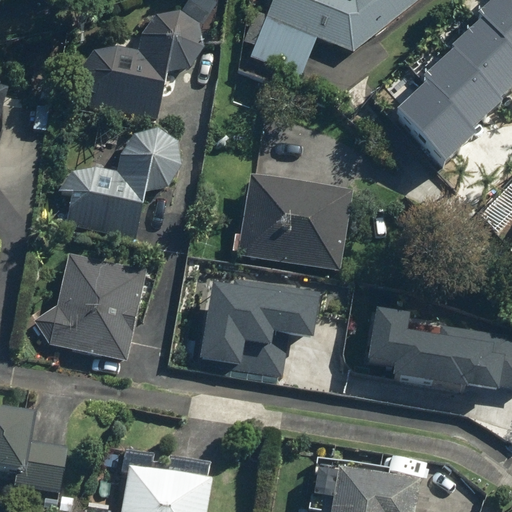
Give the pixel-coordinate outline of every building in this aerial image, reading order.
[(272,0),(246,61),(298,83),(315,45),(345,58),(418,0),(272,0)] [(454,48),(426,73),(430,77),(397,107),(445,160),(477,131),(474,128),(504,101),(500,97),(511,86),(511,0),(492,0),(479,12),(482,16),(451,44),(454,48)] [(198,53),(194,26),(173,16),(150,20),(136,40),(135,56),(123,55),(124,46),(108,44),(108,54),(94,52),(77,77),(87,78),(83,112),(156,119),(161,69),(188,72),(198,53)] [(176,174),(172,150),(147,138),(128,141),(114,161),(112,178),(101,177),(102,167),(86,165),(85,175),(71,174),(55,198),(64,199),(61,233),(134,240),(139,190),(165,193),(176,174)] [(348,194),(245,177),(231,260),(334,278),(348,194)] [(122,368),(145,280),(66,259),(52,312),(51,312),(49,312),(48,313),(47,313),(45,314),(44,314),(43,315),(42,316),(41,317),(40,317),(39,318),(38,320),(37,321),(36,322),(36,323),(35,324),(35,326),(35,327),(34,328),(34,330),(34,331),(34,332),(34,334),(35,335),(35,336),(35,338),(36,339),(36,340),(37,341),(38,342),(39,344),(40,344),(41,345),(42,346),(43,347),(122,368)] [(231,287),(211,284),(198,362),(282,375),(288,333),(311,337),(319,291),(233,277),(231,287)] [(407,314),(374,309),(366,357),(391,361),(389,374),(496,391),(498,384),(511,386),(511,340),(440,328),(439,337),(404,332),(407,314)] [(57,501),(65,453),(21,446),(25,421),(0,416),(0,480),(7,482),(5,493),(57,501)] [(203,511),(212,471),(124,453),(120,477),(127,478),(120,511),(203,511)] [(301,500),(306,463),(285,460),(279,497),(301,500)] [(410,511),(414,490),(330,477),(324,511),(410,511)]
